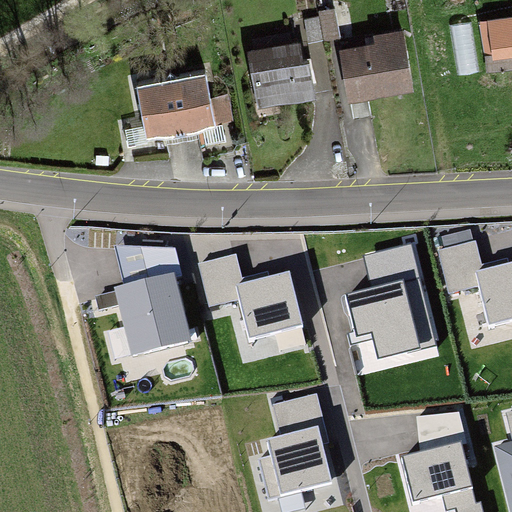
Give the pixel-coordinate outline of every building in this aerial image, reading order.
[(343,16),(318,18),(320,40),(345,38),(343,16)] [(511,19),(480,24),(485,73),(511,69),(511,19)] [(299,38),(244,49),(256,110),(311,100),(299,38)] [(339,58),(347,103),(410,91),(401,38),(368,44),(369,53),(339,58)] [(204,78),(137,92),(147,141),(214,127),(204,78)] [(477,240),(438,250),(450,293),(478,286),(489,329),(511,323),(511,263),(485,270),(477,240)] [(411,243),(363,254),(371,287),(347,293),(357,336),(373,332),(379,356),(435,343),(411,243)] [(175,249),(114,244),(124,284),(115,287),(132,354),(189,340),(174,276),(181,273),(175,249)] [(238,254),(197,264),(208,305),(237,298),(248,339),(303,325),(288,269),(245,281),(238,254)] [(317,393),(272,405),(280,435),(263,439),(279,498),(335,484),(325,444),(329,443),(317,393)] [(511,434),(511,439),(491,445),(509,511),(511,511),(511,410),(506,412),(511,434)] [(481,511),(464,437),(395,453),(407,503),(440,496),(443,511),(444,511),(454,510),(454,511),(481,511)]
